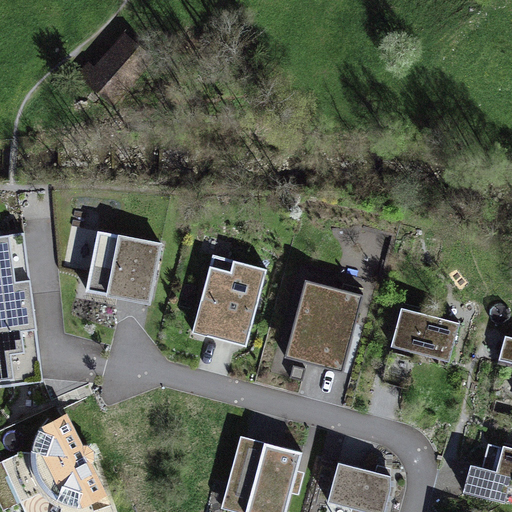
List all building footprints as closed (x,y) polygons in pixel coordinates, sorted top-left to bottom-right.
[(121,38),(81,79),(109,104),(149,64),(121,38)] [(163,245),(97,233),(86,294),(151,308),(163,245)] [(0,390),(44,384),(24,234),(0,236),(0,390)] [(268,270),(213,256),(192,335),(246,350),(268,270)] [(343,376),(364,298),(305,283),(285,360),(343,376)] [(460,325),(402,310),(391,350),(449,364),(460,325)] [(511,339),(505,338),(498,362),(511,365),(511,339)] [(415,359),(390,353),(382,385),(406,391),(415,359)] [(83,511),(108,499),(91,465),(94,463),(94,453),(86,448),(83,448),(67,416),(42,430),(36,441),(32,453),(18,455),(0,463),(0,504),(3,511),(4,511),(43,495),(62,506),(83,511)] [(287,511),(303,455),(241,439),(222,510),(228,511),(287,511)] [(496,473),(471,467),(463,496),(504,506),(509,490),(511,490),(511,450),(503,448),(496,473)] [(390,478),(337,466),(327,503),(351,510),(350,511),(384,511),(390,492),(390,478)]
